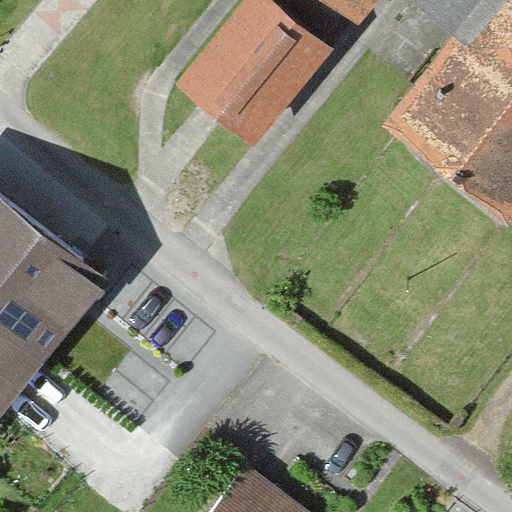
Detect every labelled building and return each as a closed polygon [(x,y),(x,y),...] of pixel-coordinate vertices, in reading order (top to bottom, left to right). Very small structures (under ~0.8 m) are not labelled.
[(229,143),(321,32),(281,0),(211,0),(148,77),(229,143)] [(349,0),(281,0),(321,32),(349,0)] [(511,167),(511,0),(401,0),(445,34),(375,124),(482,206),(511,167)] [(0,357),(68,270),(0,217),(0,357)] [(307,511),(233,453),(186,511),(307,511)]
